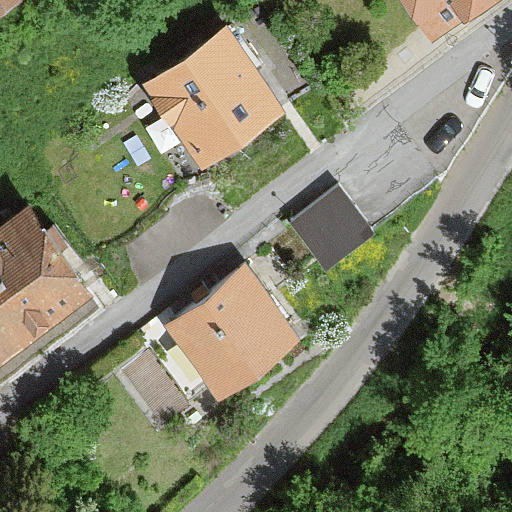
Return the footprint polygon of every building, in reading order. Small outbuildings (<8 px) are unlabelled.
[(450,0),(425,0),(433,12),(450,0)] [(270,97),(221,28),(154,75),(203,144),(270,97)] [(170,209),(133,161),(84,197),(121,246),(170,209)] [(338,182),(290,219),(324,263),(372,226),(338,182)] [(26,204),(0,223),(0,337),(26,319),(33,328),(60,307),(52,297),(78,277),(53,243),(59,239),(64,235),(54,222),(45,229),(26,204)] [(238,266),(174,316),(218,373),(282,323),(238,266)] [(124,368),(161,416),(218,373),(174,316),(141,341),(148,350),(124,368)]
